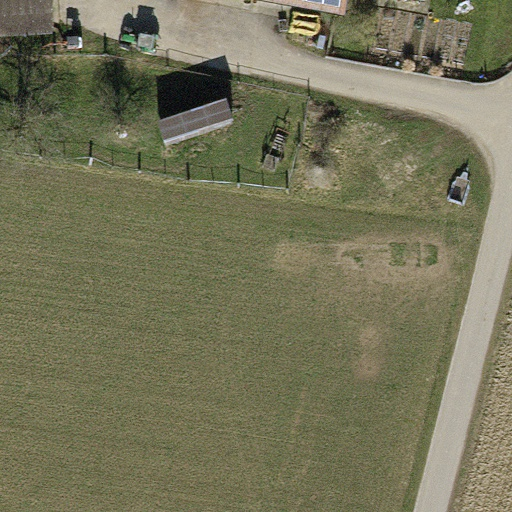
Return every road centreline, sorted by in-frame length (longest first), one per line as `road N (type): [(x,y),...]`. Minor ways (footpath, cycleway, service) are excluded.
road 1 (unknown): [(153,0),(511,108)]
road 2 (track): [(511,177),(430,511)]
